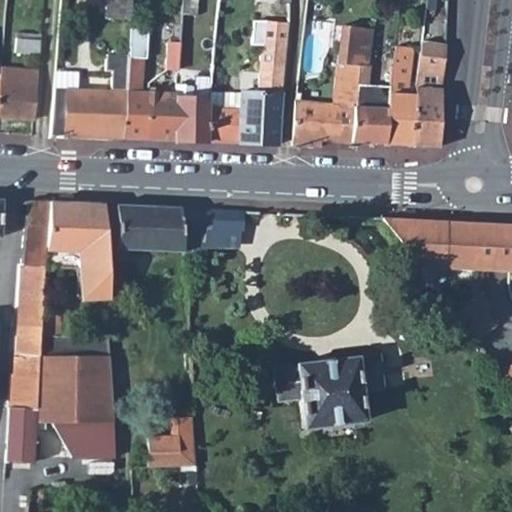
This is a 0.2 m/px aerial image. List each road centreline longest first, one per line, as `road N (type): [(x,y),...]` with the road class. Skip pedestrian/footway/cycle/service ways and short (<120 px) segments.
road 1 (secondary): [(452,185),(0,166)]
road 2 (residential): [(476,161),(494,0)]
